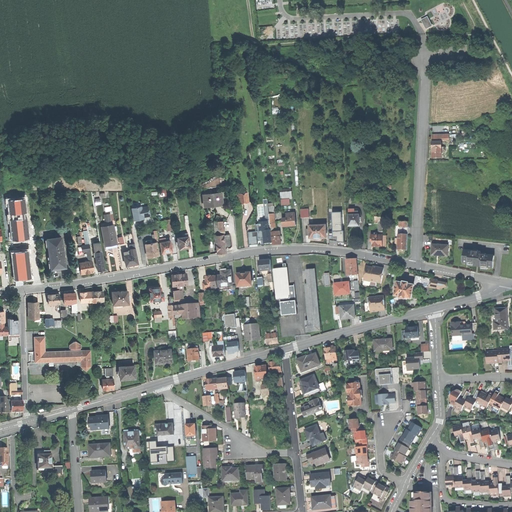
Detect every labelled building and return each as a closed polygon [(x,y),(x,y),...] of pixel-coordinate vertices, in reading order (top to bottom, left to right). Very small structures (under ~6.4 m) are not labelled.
[(426,22),(428,28),(432,26),(428,17),(422,20),(423,23),(426,22)] [(224,106),(224,109),(233,108),(232,101),(224,102),(223,91),(219,92),(220,106),(224,106)] [(441,142),(432,142),(432,158),(441,158),(441,142)] [(282,205),(291,204),(290,198),(292,198),(292,191),(280,192),(282,205)] [(213,205),(222,204),(221,192),(203,194),(204,206),(213,205)] [(243,203),(248,202),(247,193),(237,193),(238,203),(243,203)] [(149,204),(131,207),(133,220),(151,217),(149,204)] [(301,218),(309,217),(309,209),(300,210),(301,218)] [(353,226),(359,226),(359,215),(354,215),(354,211),(349,211),(349,226),(353,226)] [(115,219),(113,212),(104,214),(105,222),(115,219)] [(289,226),(296,225),(295,213),(286,213),(286,218),(282,219),(282,226),(289,226)] [(345,232),(343,232),(343,213),(333,213),(334,232),(330,232),(330,240),(345,242),(345,232)] [(110,244),(115,243),(112,225),(100,227),(102,238),(104,238),(105,245),(110,244)] [(326,225),(310,226),(310,229),(306,229),(306,236),(310,236),(310,238),(316,238),(316,239),(319,239),(320,239),(320,238),(326,238),(326,225)] [(268,243),(272,242),(271,231),(271,230),(268,230),(263,231),(264,236),(264,239),(264,243),(268,243)] [(274,231),(271,231),(272,242),(272,245),(277,244),(281,244),(280,231),(274,231)] [(178,244),(179,249),(185,248),(190,247),(188,233),(185,234),(185,237),(177,238),(178,242),(178,244)] [(375,235),(371,236),(371,241),(373,241),(373,246),(377,246),(383,246),(383,235),(377,235),(377,233),(375,233),(375,235)] [(407,235),(398,234),(398,249),(402,250),(407,250),(407,235)] [(221,252),(226,252),(225,248),(223,235),(221,235),(215,236),(215,242),(216,247),(217,253),(221,252)] [(58,268),(66,267),(61,237),(47,239),(51,269),(58,268)] [(167,252),(172,251),(170,240),(166,241),(165,239),(163,240),(163,239),(161,239),(161,242),(159,242),(161,253),(167,252)] [(158,255),(156,243),(156,242),(150,243),(149,240),(145,241),(146,245),(145,245),(148,257),(152,256),(158,255)] [(93,243),(95,257),(102,256),(100,242),(94,243),(93,243)] [(448,245),(432,244),(431,254),(438,254),(438,255),(442,256),(447,256),(448,245)] [(470,263),(479,264),(480,254),(480,252),(463,250),(462,262),(470,263)] [(133,264),(138,263),(136,253),(131,254),(128,255),(124,255),(126,263),(128,262),(129,265),(133,264)] [(494,256),(480,254),(479,264),(479,267),(492,268),(494,256)] [(101,270),(105,269),(102,256),(95,257),(98,270),(101,270)] [(348,274),(358,273),(357,258),(352,259),(347,259),(348,274)] [(259,261),(260,271),(263,270),(271,270),(270,260),(264,260),(259,261)] [(94,271),(92,261),(89,262),(86,262),(83,263),(80,263),(81,273),(87,272),(94,271)] [(377,282),(381,283),(384,268),(376,266),(375,267),(372,267),(366,265),(363,279),(370,281),(377,282)] [(25,278),(31,277),(30,266),(18,267),(19,278),(25,278)] [(280,299),(290,298),(288,285),(287,267),(283,267),(274,268),(276,299),(280,299)] [(315,268),(307,269),(308,283),(311,320),(319,319),(315,268)] [(222,275),(217,275),(218,287),(218,290),(227,289),(227,286),(232,285),(231,270),(225,271),(221,271),(222,275)] [(395,273),(394,278),(401,279),(402,271),(396,270),(395,273)] [(239,273),(237,274),(238,286),(248,285),(251,285),(250,272),(247,273),(239,273)] [(171,275),(172,286),(187,284),(186,273),(181,274),(181,273),(177,273),(175,274),(171,275)] [(216,287),(218,287),(217,275),(213,276),(210,276),(210,275),(209,274),(207,274),(206,275),(206,276),(205,276),(205,278),(203,279),(204,289),(212,288),(216,287)] [(416,275),(414,284),(413,287),(420,286),(421,284),(424,285),(425,286),(426,285),(430,286),(429,287),(436,288),(436,287),(440,288),(440,289),(447,286),(448,282),(438,281),(432,280),(432,278),(416,275)] [(397,281),(395,295),(400,296),(400,297),(406,298),(406,297),(411,298),(413,287),(414,284),(409,283),(409,282),(406,281),(403,281),(403,282),(400,282),(397,281)] [(335,294),(350,293),(349,282),(341,282),(334,283),(335,294)] [(294,285),(288,285),(290,298),(280,299),(282,314),(289,314),(297,313),(294,285)] [(155,287),(149,288),(150,300),(156,300),(160,299),(163,299),(163,291),(161,292),(160,287),(155,287)] [(117,292),(112,293),(113,304),(128,303),(127,290),(122,291),(117,291),(117,292)] [(97,292),(91,292),(92,302),(96,302),(96,303),(99,303),(99,301),(103,301),(103,291),(97,292)] [(85,292),(80,292),(81,302),(85,302),(85,304),(87,304),(87,302),(92,302),(91,292),(85,292)] [(69,293),(63,293),(64,304),(68,304),(71,304),(76,303),(76,293),(69,293)] [(49,305),(60,304),(59,294),(53,295),(48,295),(49,305)] [(384,295),(369,297),(369,302),(370,312),(378,311),(378,310),(385,310),(385,304),(383,302),(383,300),(384,300),(384,295)] [(200,303),(174,306),(175,318),(175,320),(201,317),(200,303)] [(38,304),(28,304),(28,311),(28,318),(34,318),(34,316),(38,316),(38,304)] [(340,306),(341,319),(347,318),(354,318),(353,305),(340,306)] [(498,309),(495,309),(495,315),(496,315),(497,322),(494,322),(495,330),(507,329),(506,314),(507,314),(507,309),(503,309),(503,308),(498,309)] [(232,328),(237,328),(235,314),(225,315),(227,327),(231,327),(231,326),(232,326),(232,328)] [(8,318),(8,325),(8,331),(18,331),(18,320),(12,320),(12,318),(11,318),(8,318)] [(320,329),(319,319),(311,320),(309,320),(306,320),(307,331),(320,329)] [(452,323),(453,336),(472,334),(471,325),(471,324),(466,325),(458,325),(458,322),(452,323)] [(253,340),(260,339),(258,324),(245,326),(247,340),(253,340)] [(406,327),(407,337),(411,337),(419,337),(418,326),(412,326),(406,327)] [(273,343),(279,342),(278,333),(269,334),(267,334),(268,343),(273,343)] [(34,349),(34,362),(47,362),(47,366),(53,366),(53,362),(76,361),(76,365),(80,365),(80,367),(90,366),(90,351),(80,351),(80,350),(80,349),(81,349),(81,346),(76,342),(73,342),(69,345),(69,349),(70,349),(70,351),(44,351),(44,336),(33,337),(34,349)] [(375,350),(393,349),(392,338),(385,338),(383,338),(383,340),(374,340),(375,350)] [(238,342),(227,343),(228,354),(233,353),(235,353),(236,351),(239,351),(238,342)] [(219,356),(225,356),(224,346),(220,346),(213,347),(214,357),(219,356)] [(332,358),(337,358),(336,347),(330,347),(326,348),(326,358),(329,358),(332,358)] [(194,361),(199,360),(198,348),(195,349),(189,349),(187,349),(189,361),(194,361)] [(502,350),(498,350),(498,352),(499,363),(503,363),(503,360),(503,358),(506,358),(506,360),(511,359),(511,348),(502,348),(502,350)] [(165,363),(173,362),(171,350),(156,352),(157,364),(165,363)] [(345,355),(345,360),(349,359),(349,363),(356,363),(355,361),(360,361),(359,351),(354,351),(351,352),(351,350),(346,350),(346,354),(345,355)] [(494,350),(486,351),(487,362),(491,362),(491,360),(495,360),(496,362),(496,365),(499,365),(499,363),(498,352),(494,352),(494,350)] [(424,359),(423,351),(422,351),(415,352),(415,357),(407,357),(407,360),(407,370),(414,370),(414,368),(420,368),(420,363),(420,359),(424,359)] [(297,359),(302,371),(320,364),(315,353),(308,356),(302,358),(302,356),(297,359)] [(414,373),(414,370),(407,370),(407,360),(403,361),(403,373),(414,373)] [(274,362),(270,363),(271,373),(282,371),(280,361),(274,362)] [(119,366),(120,379),(126,379),(130,379),(130,377),(135,377),(134,366),(119,366)] [(255,367),(256,378),(261,378),(268,377),(267,366),(260,366),(255,367)] [(380,375),(381,385),(393,384),(392,369),(376,370),(377,375),(380,375)] [(239,371),(234,372),(235,382),(239,382),(243,381),(246,381),(245,371),(239,371)] [(302,388),(304,394),(319,388),(314,375),(300,380),(301,384),(303,388),(302,388)] [(207,389),(218,388),(217,378),(211,379),(206,379),(207,389)] [(222,378),(217,378),(218,388),(218,389),(222,389),(228,388),(228,385),(227,378),(222,378)] [(108,389),(114,389),(113,379),(102,380),(102,389),(108,389)] [(415,390),(417,390),(426,390),(425,381),(412,382),(412,387),(414,387),(415,388),(415,390)] [(347,383),(349,406),(355,405),(360,405),(362,405),(362,400),(361,397),(361,389),(360,382),(357,382),(353,383),(347,383)] [(417,395),(417,399),(425,399),(426,399),(426,390),(417,390),(417,395)] [(473,399),(468,397),(464,406),(472,410),(476,402),(481,392),(478,390),(474,398),(473,399)] [(454,407),(461,411),(464,406),(468,397),(469,395),(471,393),(467,391),(463,398),(462,400),(459,398),(454,407)] [(496,391),(494,395),(489,403),(500,409),(502,406),(505,399),(501,397),(501,399),(498,397),(498,396),(500,393),(496,391)] [(481,392),(476,402),(484,406),(485,404),(488,406),(489,403),(494,395),(490,393),(488,397),(486,396),(484,395),(485,394),(481,392)] [(389,394),(379,395),(380,405),(390,404),(390,403),(396,403),(395,394),(389,395),(389,394)] [(506,398),(505,399),(502,406),(509,410),(511,406),(511,405),(511,396),(511,398),(510,400),(506,398)] [(0,412),(3,413),(8,412),(8,400),(5,400),(4,400),(4,397),(0,397),(0,412)] [(303,412),(305,417),(323,409),(318,398),(309,401),(310,404),(301,407),(303,412)] [(21,401),(10,401),(10,412),(15,412),(15,414),(16,414),(18,414),(18,412),(22,412),(21,401)] [(244,403),(234,404),(235,418),(240,418),(245,417),(244,403)] [(419,410),(419,414),(427,414),(427,405),(425,405),(418,406),(419,410)] [(92,424),(92,429),(109,428),(109,415),(101,416),(101,417),(96,417),(90,418),(90,424),(92,424)] [(350,428),(352,428),(359,427),(359,423),(358,419),(349,420),(350,428)] [(411,426),(409,429),(417,434),(418,435),(422,427),(411,421),(409,423),(409,425),(411,426)] [(164,424),(155,425),(156,436),(174,435),(173,423),(164,424)] [(191,424),(186,424),(187,435),(196,435),(195,424),(191,424)] [(461,424),(452,426),(455,435),(459,434),(459,436),(461,445),(465,444),(464,439),(464,437),(462,428),(461,424)] [(317,425),(305,430),(307,435),(309,439),(311,438),(313,445),(324,441),(321,434),(317,425)] [(206,426),(203,426),(204,441),(216,440),(215,429),(211,429),(211,426),(206,426)] [(470,426),(462,428),(464,437),(468,436),(468,438),(470,446),(475,445),(474,440),(473,439),(471,429),(470,426)] [(480,427),(471,429),(473,439),(477,438),(478,439),(480,448),(484,447),(483,442),(483,440),(480,431),(480,427)] [(497,428),(489,431),(493,448),(494,450),(498,449),(496,440),(495,439),(500,438),(497,428)] [(405,432),(403,436),(409,440),(412,442),(417,434),(409,429),(408,429),(405,432)] [(489,429),(480,431),(483,440),(487,439),(487,441),(489,449),(493,448),(489,431),(489,429)] [(130,432),(125,432),(126,449),(130,448),(140,448),(140,436),(141,434),(141,432),(140,430),(138,430),(136,430),(135,432),(130,432)] [(355,440),(359,439),(365,439),(365,435),(365,430),(360,431),(354,431),(355,440)] [(157,441),(145,441),(145,448),(150,448),(151,463),(159,462),(158,455),(167,454),(167,462),(175,461),(174,446),(168,447),(168,446),(158,447),(157,441)] [(395,450),(397,451),(406,456),(410,449),(405,446),(400,442),(397,447),(395,450)] [(90,451),(90,457),(111,456),(110,443),(89,445),(90,451)] [(356,447),(357,455),(367,454),(367,450),(366,446),(360,446),(356,447)] [(217,448),(204,448),(205,468),(214,467),(214,457),(217,457),(217,452),(217,448)] [(307,455),(310,461),(315,459),(316,462),(317,465),(330,460),(325,448),(307,455)] [(43,454),(37,454),(38,470),(43,470),(43,467),(48,467),(49,469),(50,469),(52,467),(52,465),(50,464),(50,450),(46,450),(43,450),(43,454)] [(406,456),(397,451),(395,453),(394,455),(392,453),(390,457),(401,464),(406,456)] [(357,455),(358,464),(361,464),(368,463),(368,459),(367,454),(357,455)] [(190,457),(187,457),(188,474),(196,474),(195,456),(190,457)] [(286,463),(274,464),(275,480),(286,480),(286,471),(286,463)] [(254,465),(247,465),(247,478),(256,478),(256,481),(262,481),(262,472),(264,471),(263,465),(254,465)] [(222,467),(223,479),(225,479),(232,478),(232,480),(239,479),(239,467),(231,468),(231,466),(226,467),(222,467)] [(446,486),(454,486),(453,467),(453,466),(449,467),(450,475),(450,476),(445,477),(446,486)] [(458,467),(453,467),(454,486),(454,487),(463,487),(463,480),(463,478),(462,477),(458,477),(458,475),(458,467)] [(467,479),(463,480),(463,487),(463,490),(472,489),(472,481),(471,480),(471,469),(466,469),(467,478),(467,479)] [(92,477),(93,482),(107,481),(106,470),(92,471),(92,477)] [(476,481),(472,481),(472,489),(472,491),(481,491),(480,471),(475,471),(476,479),(476,481)] [(484,471),(480,471),(481,491),(481,492),(489,491),(489,485),(489,483),(489,481),(485,482),(484,480),(484,471)] [(182,473),(165,474),(165,477),(162,478),(161,482),(163,485),(166,486),(169,484),(176,484),(183,483),(182,473)] [(312,480),(312,486),(320,485),(326,484),(331,484),(330,473),(311,475),(312,480)] [(493,485),(489,485),(489,491),(490,494),(498,494),(497,473),(493,474),(493,483),(493,485)] [(353,486),(361,490),(363,487),(369,477),(369,476),(365,474),(363,479),(361,478),(358,476),(353,486)] [(503,496),(511,496),(511,493),(511,492),(510,479),(510,476),(506,476),(506,485),(506,486),(502,486),(503,496)] [(372,479),(369,477),(363,487),(370,491),(372,487),(376,481),(372,479)] [(383,485),(379,483),(376,489),(374,492),(381,496),(383,493),(386,487),(383,485)] [(290,487),(277,488),(278,504),(291,504),(290,496),(290,487)] [(232,493),(232,505),(237,505),(242,504),(242,503),(248,502),(247,490),(241,490),(241,493),(232,493)] [(255,490),(255,503),(262,502),(262,509),(266,509),(270,509),(270,496),(264,496),(264,490),(255,490)] [(431,511),(431,491),(415,492),(415,500),(411,500),(411,508),(410,511),(431,511)] [(313,505),(313,509),(332,507),(331,496),(331,495),(314,496),(314,501),(313,501),(313,505)] [(91,505),(90,511),(99,511),(100,511),(108,511),(108,497),(90,498),(91,505)] [(210,511),(218,511),(224,511),(224,505),(223,497),(209,497),(210,511)] [(175,501),(162,501),(163,511),(162,511),(171,511),(176,511),(176,506),(175,501)]
